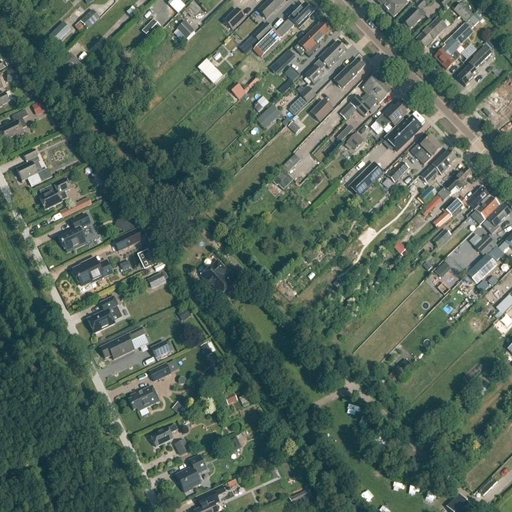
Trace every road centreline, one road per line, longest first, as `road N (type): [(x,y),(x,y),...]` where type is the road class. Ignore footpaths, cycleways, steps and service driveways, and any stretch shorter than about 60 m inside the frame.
road 1 (residential): [(0,179),(159,511)]
road 2 (unclassified): [(511,179),(337,0)]
